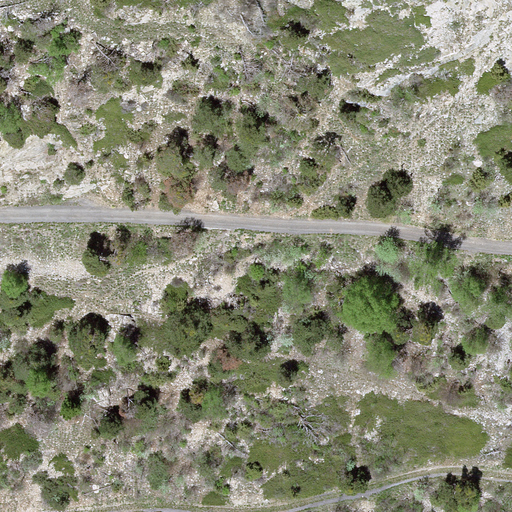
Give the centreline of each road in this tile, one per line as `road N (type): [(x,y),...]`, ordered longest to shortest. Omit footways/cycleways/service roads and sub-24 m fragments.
road 1 (track): [(511,250),(366,229),(0,216)]
road 2 (track): [(511,481),(447,472),(283,507),(82,511)]
